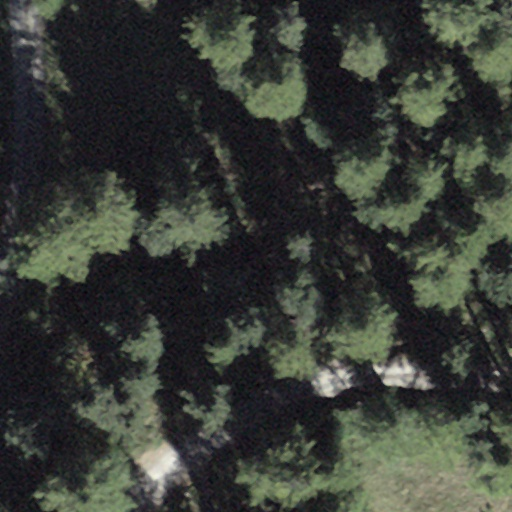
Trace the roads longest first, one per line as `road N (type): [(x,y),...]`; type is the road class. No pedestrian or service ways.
road 1 (track): [(153,511),(220,444),(427,378),(511,385)]
road 2 (track): [(26,0),(21,141),(0,244)]
